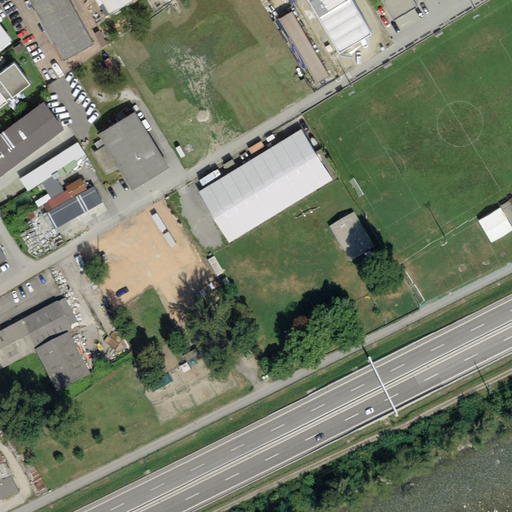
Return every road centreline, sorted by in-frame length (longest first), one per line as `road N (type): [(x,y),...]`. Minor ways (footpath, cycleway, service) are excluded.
road 1 (motorway): [(511,306),(104,511)]
road 2 (motorway): [(157,511),(511,334)]
road 3 (track): [(216,511),(511,369)]
road 4 (unknown): [(183,179),(113,48)]
